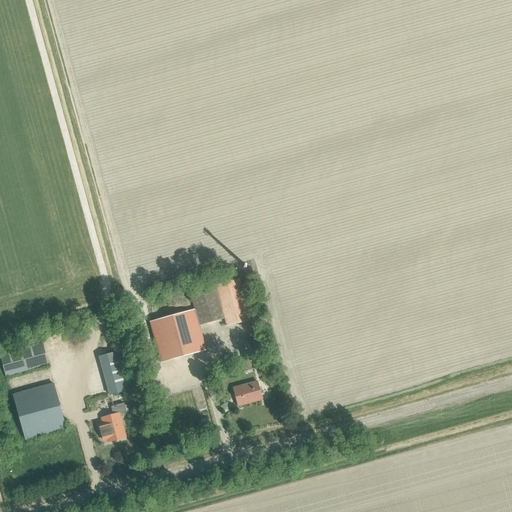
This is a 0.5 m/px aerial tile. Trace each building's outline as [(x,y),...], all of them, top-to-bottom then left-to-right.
[(216,286),(224,319),(227,327),(250,320),(239,280),(216,286)] [(216,286),(190,293),(195,310),(199,326),(224,319),(216,286)] [(206,350),(199,326),(195,310),(150,322),(161,362),(206,350)] [(6,377),(48,365),(42,344),(0,355),(6,377)] [(109,395),(133,389),(122,350),(99,357),(109,395)] [(250,358),(239,361),(243,373),(253,370),(250,358)] [(238,406),(262,400),(257,382),(233,389),(238,406)] [(25,440),(65,429),(53,384),(13,395),(25,440)] [(108,442),(125,437),(119,414),(125,412),(123,403),(109,407),(111,416),(101,418),(103,425),(97,427),(101,441),(107,439),(108,442)]
